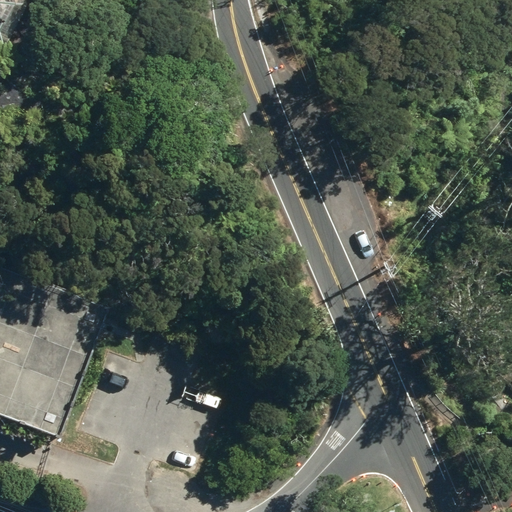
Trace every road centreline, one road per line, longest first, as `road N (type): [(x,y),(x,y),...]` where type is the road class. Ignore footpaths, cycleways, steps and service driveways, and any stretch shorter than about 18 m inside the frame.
road 1 (tertiary): [(391,409),(230,0)]
road 2 (tertiary): [(286,511),(363,422),(391,409)]
